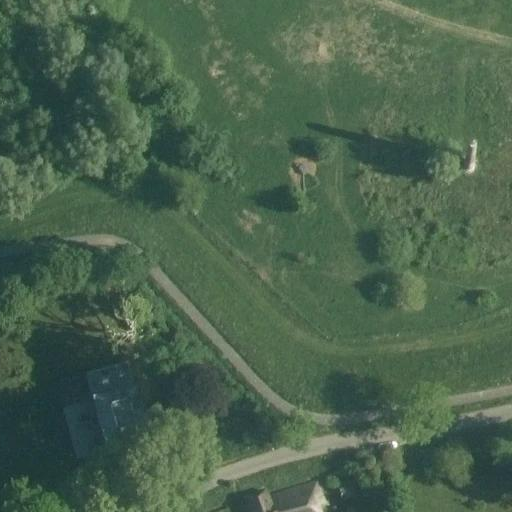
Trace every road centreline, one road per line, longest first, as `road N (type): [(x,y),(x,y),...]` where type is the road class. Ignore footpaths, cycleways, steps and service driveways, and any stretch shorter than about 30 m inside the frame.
road 1 (track): [(0,218),(83,186),(132,187),(167,208),(282,324),(341,353),(383,353),(511,321)]
road 2 (unclassified): [(511,414),(302,456),(154,511)]
